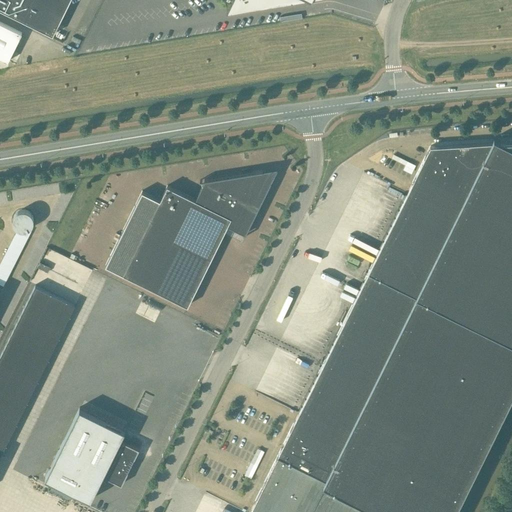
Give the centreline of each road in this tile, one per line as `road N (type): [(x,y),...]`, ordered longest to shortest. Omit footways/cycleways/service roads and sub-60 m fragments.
road 1 (unclassified): [(152,511),(310,189),(310,108)]
road 2 (secondary): [(0,159),(310,108)]
